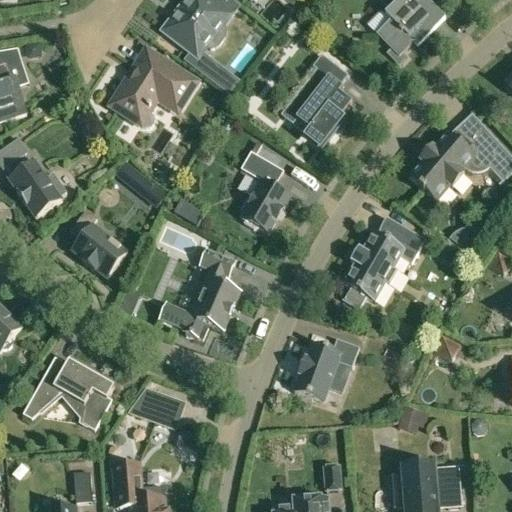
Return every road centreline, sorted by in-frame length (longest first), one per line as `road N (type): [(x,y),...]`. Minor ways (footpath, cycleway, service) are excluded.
road 1 (residential): [(260,384),(328,240),(385,150),(511,27)]
road 2 (residential): [(260,384),(99,328),(0,231)]
road 3 (residential): [(226,511),(260,384)]
